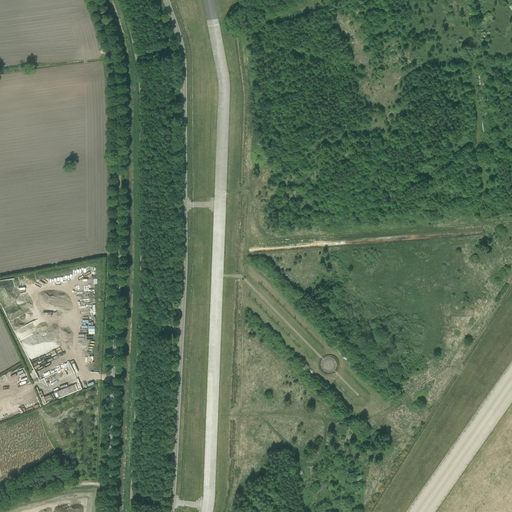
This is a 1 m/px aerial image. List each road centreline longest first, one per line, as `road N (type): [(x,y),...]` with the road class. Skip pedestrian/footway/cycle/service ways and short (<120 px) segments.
road 1 (unclassified): [(106,511),(116,86),(94,0)]
road 2 (track): [(130,511),(142,92),(121,0)]
